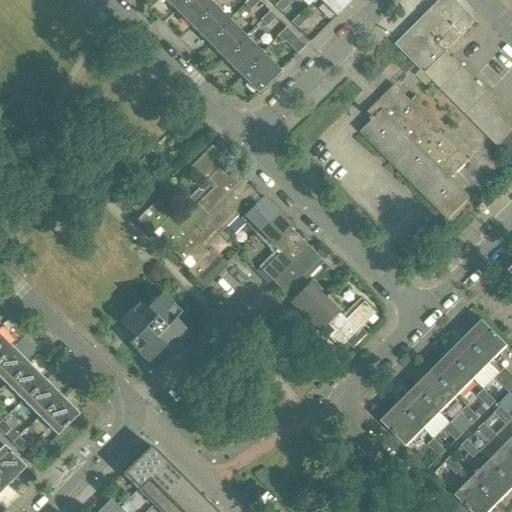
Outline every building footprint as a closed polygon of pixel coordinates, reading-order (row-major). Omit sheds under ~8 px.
[(162,0),(173,10),(183,0),(162,0)] [(183,0),(173,10),(189,27),(212,4),(207,0),(183,0)] [(259,2),(256,0),(248,0),(244,5),(250,11),(259,2)] [(281,0),(274,7),(281,13),(289,4),(285,0),(281,0)] [(316,0),(335,18),(352,0),(316,0)] [(399,49),(424,75),(446,53),(445,53),(476,22),(454,0),(448,0),(439,10),(438,9),(437,11),(426,22),(424,24),(413,35),(412,36),(412,37),(401,48),(400,47),(399,49)] [(189,27),(205,43),(228,21),(212,4),(189,27)] [(275,18),(269,12),(260,21),(266,27),(275,18)] [(291,23),(297,29),(306,20),(300,14),(291,23)] [(205,43),(222,60),(244,37),(228,21),(205,43)] [(292,35),(286,29),(277,37),(283,43),(292,35)] [(222,60),(238,76),(261,53),(244,37),(222,60)] [(261,53),(238,76),(257,95),(280,73),(261,53)] [(424,75),(433,83),(454,62),(446,53),(424,75)] [(433,83),(441,91),(463,70),(454,62),(433,83)] [(441,91),(450,100),(471,79),(463,70),(441,91)] [(450,100),(466,116),(487,95),(471,79),(450,100)] [(361,132),(419,190),(448,220),(469,199),(450,180),(467,162),(409,103),(410,103),(394,87),(365,115),(372,122),(361,132)] [(466,116),(474,125),(496,103),(487,95),(466,116)] [(474,125),(482,132),(503,111),(496,103),(474,125)] [(482,132),(499,149),(511,136),(511,119),(503,111),(482,132)] [(511,136),(499,149),(511,162),(511,136)] [(192,202),(206,217),(233,191),(242,182),(230,170),(225,176),(218,169),(226,161),(211,146),(188,169),(203,184),(206,181),(210,184),(192,202)] [(239,220),(255,235),(278,213),(262,198),(254,206),(248,199),(253,193),(242,182),(233,191),(206,217),(221,232),(239,213),(242,216),(239,220)] [(160,241),(171,252),(206,217),(192,202),(174,220),(170,217),(174,213),(159,199),(136,221),(151,236),(159,228),(165,235),(160,241)] [(259,267),(274,282),(308,248),(296,236),(291,242),(284,235),(292,228),(278,213),(255,235),(270,249),(273,246),(276,249),(259,267)] [(203,250),(221,232),(206,217),(171,252),(183,264),(188,258),(195,265),(187,273),(202,288),(225,264),(210,250),(207,253),(203,250)] [(290,302),(304,317),(326,295),(311,281),(308,284),(305,281),(323,263),(308,248),(274,282),(286,294),(291,288),(298,294),(290,302)] [(146,309),(139,303),(120,323),(134,337),(128,344),(148,364),(163,349),(169,355),(189,336),(174,321),(181,314),(161,294),(146,309)] [(326,295),(304,317),(319,332),(327,324),(333,331),(327,337),(339,348),(374,314),(359,299),(341,317),(338,314),(341,311),(326,295)] [(482,321),(465,339),(490,364),(508,347),(482,321)] [(0,357),(10,348),(0,337),(0,357)] [(465,339),(448,355),(473,381),(490,364),(465,339)] [(0,357),(0,380),(5,385),(27,364),(10,348),(0,357)] [(448,355),(432,372),(457,397),(473,381),(448,355)] [(5,385),(21,402),(43,381),(27,364),(5,385)] [(495,379),(502,386),(511,377),(505,370),(495,379)] [(432,372),(415,388),(440,414),(457,397),(432,372)] [(502,386),(509,394),(511,390),(511,376),(511,377),(502,386)] [(21,402),(38,418),(59,397),(43,381),(21,402)] [(415,388),(398,405),(424,430),(440,414),(415,388)] [(478,397),(489,408),(495,402),(484,391),(478,397)] [(59,397),(38,418),(56,437),(78,415),(59,397)] [(424,430),(398,405),(381,422),(406,448),(424,430)] [(461,413),(473,425),(479,419),(467,407),(461,413)] [(511,419),(501,408),(495,414),(506,425),(511,419)] [(0,422),(0,432),(4,436),(10,430),(1,421),(0,422)] [(444,430),(456,441),(462,435),(451,424),(444,430)] [(484,424),(478,430),(490,442),(496,436),(484,424)] [(11,444),(20,453),(26,447),(17,438),(11,444)] [(428,446),(439,458),(440,458),(446,452),(434,440),(428,446)] [(468,441),(461,447),(473,459),(479,453),(468,441)] [(511,452),(506,446),(489,463),(511,485),(511,452)] [(3,447),(0,449),(0,474),(9,484),(24,468),(3,447)] [(122,475),(138,491),(165,463),(149,447),(122,475)] [(445,463),(451,470),(457,475),(463,469),(451,457),(445,463)] [(138,491),(153,506),(180,478),(165,463),(138,491)] [(511,485),(489,463),(473,479),(498,505),(511,490),(511,485)] [(0,474),(0,492),(9,484),(0,474)] [(153,506),(158,511),(177,511),(196,494),(180,478),(153,506)] [(490,511),(498,505),(473,479),(455,497),(470,511),(490,511)] [(177,511),(207,511),(211,509),(196,494),(177,511)] [(110,500),(102,508),(105,511),(116,511),(120,509),(110,500)]
